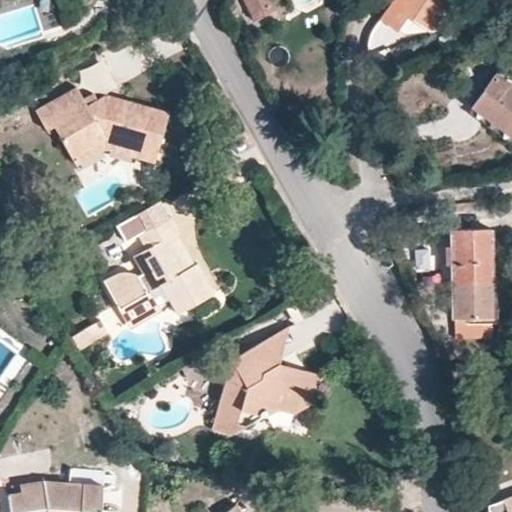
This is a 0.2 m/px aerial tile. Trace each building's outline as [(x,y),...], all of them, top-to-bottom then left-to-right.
[(243,0),(253,19),(276,8),(271,0),(243,0)] [(449,0),(393,0),(380,19),(396,31),(407,17),(427,31),(449,0)] [(511,0),(490,0),(493,5),(496,8),(500,11),(510,11),(511,10),(511,0)] [(511,86),(494,74),(472,104),(511,134),(511,86)] [(103,94),(92,102),(83,106),(78,98),(71,87),(29,111),(40,129),(48,125),(66,156),(101,138),(107,138),(122,143),(155,152),(167,111),(103,94)] [(78,98),(83,106),(92,102),(86,93),(78,98)] [(122,143),(107,138),(101,138),(66,156),(70,163),(91,153),(101,148),(108,148),(128,153),(153,160),(155,152),(122,143)] [(187,265),(168,235),(177,231),(178,229),(169,213),(137,232),(145,247),(131,254),(141,273),(137,275),(132,273),(128,271),(121,270),(114,271),(114,272),(103,278),(119,306),(146,290),(160,282),(177,311),(212,291),(195,260),(187,265)] [(489,229),(450,229),(451,318),(491,317),(489,229)] [(177,231),(168,235),(187,265),(195,260),(177,231)] [(154,304),(146,290),(119,306),(127,320),(154,304)] [(100,317),(92,304),(71,316),(78,330),(100,317)] [(72,336),(79,352),(107,340),(100,325),(72,336)] [(231,357),(237,367),(227,372),(217,431),(236,436),(281,410),(298,414),(303,399),(320,403),(327,375),(301,368),(289,375),(266,336),(231,357)] [(11,511),(102,511),(104,483),(48,480),(22,484),(23,490),(9,491),(11,511)] [(511,511),(511,494),(503,498),(507,511),(511,511)]
